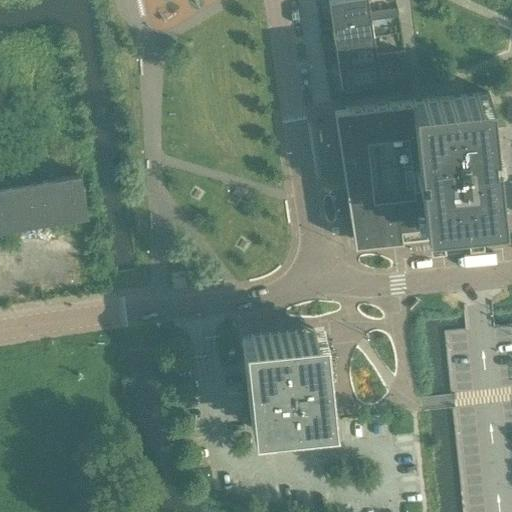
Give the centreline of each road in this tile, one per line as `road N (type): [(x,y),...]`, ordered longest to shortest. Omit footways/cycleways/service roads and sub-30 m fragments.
road 1 (residential): [(0,335),(244,302),(314,274)]
road 2 (residential): [(314,274),(273,0)]
road 3 (residential): [(314,274),(381,284),(511,273)]
